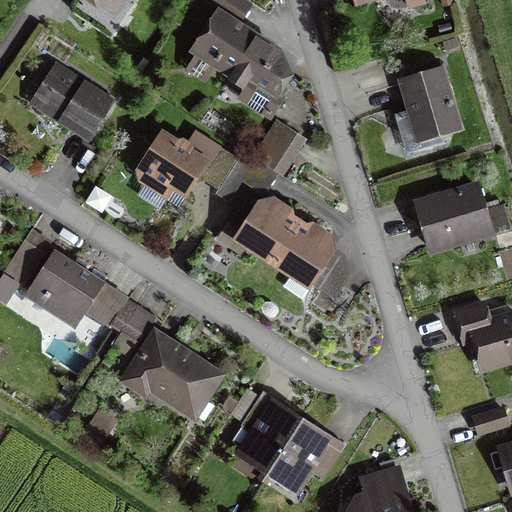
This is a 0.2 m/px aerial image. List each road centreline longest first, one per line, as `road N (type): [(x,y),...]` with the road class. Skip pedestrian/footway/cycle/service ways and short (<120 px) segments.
road 1 (residential): [(0,165),(341,377)]
road 2 (residential): [(410,377),(300,0)]
road 3 (track): [(0,409),(160,511)]
road 4 (residential): [(451,511),(410,377)]
